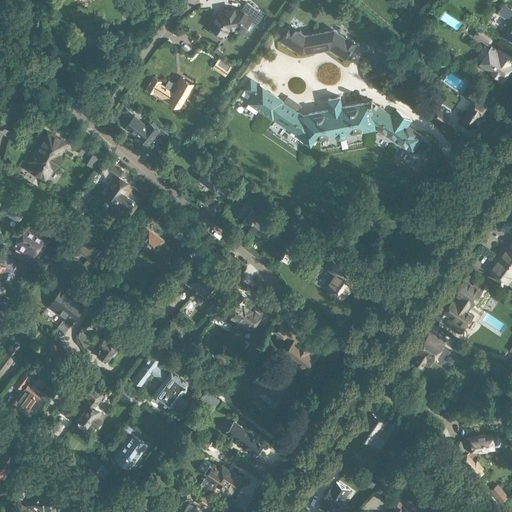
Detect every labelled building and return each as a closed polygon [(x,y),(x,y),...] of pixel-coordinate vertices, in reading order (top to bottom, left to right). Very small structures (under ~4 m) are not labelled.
[(511,9),(511,3),(506,0),(505,0),(497,13),(506,19),(509,13),(511,15),(511,27),(511,29),(509,27),(504,34),(511,38),(511,9),(511,10),(511,9)] [(242,33),(254,16),(241,8),(236,9),(236,7),(223,9),(224,11),(218,12),(209,25),(225,37),(230,30),(236,29),(242,33)] [(425,40),(432,30),(424,24),(417,34),(425,40)] [(488,45),(494,36),(479,26),(473,35),(488,45)] [(331,28),(291,51),(269,52),(251,79),(276,96),(282,89),(294,95),(293,100),(310,112),(329,108),(327,98),(341,95),(343,106),(370,101),(377,84),(393,61),(331,28)] [(419,52),(426,46),(421,40),(414,46),(419,52)] [(214,50),(220,55),(223,52),(217,47),(214,50)] [(511,57),(499,49),(498,51),(491,47),(480,63),(496,74),(494,77),(501,81),(504,76),(505,77),(506,76),(507,75),(507,74),(508,73),(507,72),(509,70),(511,69),(511,68),(511,67),(511,66),(511,65),(511,64),(511,57)] [(213,67),(225,75),(231,67),(219,58),(213,67)] [(166,86),(161,82),(153,77),(147,88),(154,93),(155,90),(168,99),(167,101),(177,107),(181,100),(183,101),(194,84),(182,77),(178,84),(170,79),(166,86)] [(276,97),(250,79),(244,89),(253,95),(248,102),(311,143),(314,138),(374,126),(413,152),(424,137),(408,126),(412,120),(396,110),(392,116),(370,101),(341,107),(339,97),(328,99),(330,109),(310,113),(292,101),(292,98),(291,97),(290,95),(289,94),(286,92),(284,91),(282,91),(281,91),(279,92),(278,93),(276,97)] [(470,85),(463,95),(474,102),(468,110),(468,109),(467,109),(466,109),(465,109),(464,109),(463,109),(463,110),(462,110),(461,111),(461,112),(460,113),(460,114),(460,115),(461,117),(462,118),(464,119),(473,125),(487,103),(474,94),(477,90),(470,85)] [(449,118),(437,110),(432,117),(444,125),(449,118)] [(137,121),(133,118),(126,126),(139,137),(141,135),(150,142),(154,136),(162,143),(170,134),(155,121),(152,124),(151,123),(148,127),(139,119),(137,121)] [(44,179),(54,162),(56,163),(61,156),(59,155),(65,143),(46,131),(36,148),(38,149),(35,153),(32,151),(27,161),(31,163),(27,170),(44,179)] [(102,157),(99,161),(94,167),(104,175),(108,169),(115,174),(113,177),(115,179),(108,189),(112,192),(105,201),(118,210),(116,213),(125,219),(136,204),(138,205),(152,185),(146,181),(139,190),(122,178),(125,174),(119,169),(118,170),(102,157)] [(234,181),(233,183),(228,179),(227,181),(223,178),(222,179),(209,168),(210,167),(201,160),(198,165),(205,171),(200,177),(215,189),(218,184),(222,187),(221,188),(225,192),(224,194),(231,199),(241,187),(234,181)] [(18,203),(9,197),(1,210),(17,220),(22,212),(30,217),(34,209),(29,206),(31,203),(27,200),(25,203),(20,200),(18,203)] [(78,216),(86,204),(77,198),(69,210),(78,216)] [(275,226),(252,209),(243,222),(266,239),(270,233),(270,234),(272,232),(271,232),(275,226)] [(12,246),(15,248),(11,255),(21,261),(25,254),(24,254),(25,254),(26,252),(33,256),(42,242),(43,243),(46,238),(42,235),(41,236),(33,231),(32,232),(29,230),(29,229),(29,228),(25,225),(12,246)] [(146,225),(140,232),(137,236),(163,256),(172,244),(146,225)] [(306,244),(326,258),(330,252),(310,239),(306,244)] [(511,239),(489,272),(508,286),(511,279),(511,239)] [(6,253),(2,258),(11,264),(14,258),(6,253)] [(89,272),(95,265),(87,259),(81,266),(89,272)] [(328,267),(335,273),(326,286),(331,290),(331,292),(335,295),(337,294),(343,298),(356,278),(350,274),(350,273),(347,271),(346,271),(332,261),(328,267)] [(185,282),(195,290),(207,273),(197,265),(187,278),(185,282)] [(496,279),(486,272),(483,278),(492,284),(496,279)] [(218,281),(207,273),(195,290),(204,297),(207,294),(208,294),(218,281)] [(164,279),(158,274),(151,284),(157,289),(164,279)] [(180,279),(176,275),(169,284),(173,288),(180,279)] [(469,310),(486,284),(477,278),(473,283),(462,276),(453,289),(452,291),(454,292),(460,297),(457,302),(452,299),(443,312),(465,327),(474,314),(469,310)] [(58,326),(66,332),(87,303),(63,285),(51,303),(59,309),(57,312),(64,318),(58,326)] [(240,320),(249,307),(245,305),(249,298),(239,291),(234,298),(237,300),(228,312),(240,320)] [(210,301),(202,311),(208,315),(215,305),(210,301)] [(249,307),(240,320),(242,322),(239,327),(239,330),(242,332),(245,331),(248,326),(252,329),(263,313),(255,308),(253,310),(249,307)] [(4,326),(10,331),(21,315),(15,310),(4,326)] [(147,323),(151,317),(145,314),(141,320),(147,323)] [(175,336),(185,323),(176,315),(166,328),(175,336)] [(137,319),(133,325),(148,337),(152,331),(137,319)] [(313,360),(313,358),(316,354),(311,349),(302,343),(304,341),(291,331),(292,329),(280,320),(272,330),(283,339),(286,336),(292,341),(286,350),(297,360),(296,361),(305,368),(308,364),(310,364),(313,360)] [(249,340),(255,344),(263,331),(257,327),(249,340)] [(79,337),(84,348),(91,344),(82,328),(80,332),(79,337)] [(108,335),(107,333),(98,345),(99,346),(96,351),(100,353),(100,357),(103,359),(106,358),(108,360),(114,352),(117,352),(118,349),(118,346),(120,343),(119,342),(123,337),(112,329),(108,335)] [(447,341),(429,329),(410,357),(415,360),(413,365),(420,369),(423,365),(429,368),(433,361),(440,365),(448,352),(442,348),(447,341)] [(456,340),(451,347),(458,351),(463,344),(456,340)] [(14,342),(12,341),(0,355),(0,371),(1,372),(20,347),(18,345),(19,343),(16,341),(14,342)] [(44,349),(57,358),(63,350),(51,341),(44,349)] [(463,345),(459,350),(478,363),(481,358),(463,345)] [(263,355),(250,346),(242,356),(255,366),(263,355)] [(206,367),(215,356),(209,352),(200,363),(206,367)] [(153,393),(170,405),(188,381),(172,369),(170,370),(168,368),(159,361),(160,359),(152,353),(133,378),(141,384),(151,372),(163,381),(153,393)] [(276,399),(286,386),(263,367),(252,381),(253,382),(248,389),(257,396),(262,389),(262,388),(276,399)] [(14,384),(22,390),(11,405),(24,415),(41,392),(30,384),(33,380),(22,372),(14,384)] [(224,383),(218,379),(215,384),(221,388),(224,383)] [(80,391),(91,399),(83,410),(84,411),(79,419),(78,422),(79,425),(82,427),(85,427),(87,425),(90,421),(97,426),(106,414),(95,406),(105,392),(88,380),(80,391)] [(117,393),(122,396),(129,386),(125,383),(117,393)] [(211,412),(220,400),(208,391),(199,403),(211,412)] [(195,395),(190,401),(195,405),(200,398),(195,395)] [(381,429),(382,427),(387,431),(391,424),(387,421),(371,410),(356,432),(362,436),(363,438),(365,440),(367,439),(373,443),(378,435),(378,434),(381,429)] [(250,433),(234,420),(225,432),(241,445),(248,451),(248,450),(255,456),(264,445),(257,439),(258,439),(251,433),(250,433)] [(124,429),(130,433),(133,428),(127,424),(124,429)] [(199,430),(193,425),(189,430),(196,435),(199,430)] [(146,443),(131,432),(114,457),(129,468),(146,443)] [(212,439),(203,432),(195,441),(205,448),(212,439)] [(498,435),(492,436),(492,435),(467,437),(468,446),(466,446),(466,450),(485,448),(486,455),(487,456),(493,456),(494,454),(494,447),(493,448),(493,447),(499,446),(500,444),(499,436),(498,435)] [(17,458),(1,447),(0,447),(0,476),(3,478),(17,458)] [(474,463),(467,454),(461,458),(478,478),(483,473),(481,470),(483,468),(477,461),(474,463)] [(205,476),(198,488),(210,496),(217,485),(223,489),(223,488),(231,494),(235,489),(234,488),(236,486),(240,480),(240,479),(242,476),(222,463),(220,466),(213,462),(211,465),(210,464),(204,472),(206,474),(205,476)] [(43,489),(39,488),(34,494),(33,494),(24,505),(32,511),(45,511),(46,511),(47,511),(52,511),(55,509),(57,511),(58,510),(61,511),(62,511),(70,503),(66,500),(66,499),(58,492),(60,490),(49,481),(43,489)] [(324,497),(325,497),(319,506),(327,511),(332,511),(337,506),(338,506),(343,498),(344,498),(350,490),(336,481),(333,486),(332,485),(328,490),(327,490),(325,493),(325,495),(324,497)] [(498,482),(490,489),(500,501),(508,494),(498,482)] [(215,500),(204,492),(197,502),(209,509),(215,500)] [(138,507),(142,502),(135,497),(131,502),(138,507)] [(412,511),(399,500),(395,505),(397,507),(392,511),(412,511)]
